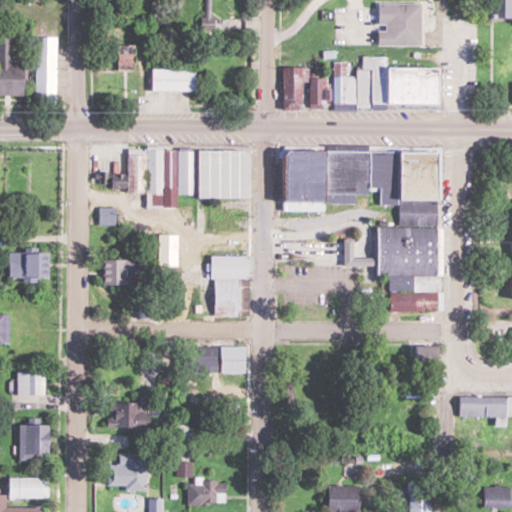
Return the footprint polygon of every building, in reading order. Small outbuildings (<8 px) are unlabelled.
[(490,0),(491,19),(509,19),(509,0),(490,0)] [(418,2),(374,2),(374,46),(418,46),(418,2)] [(0,94),(21,95),(21,63),(13,63),(13,38),(0,37),(0,94)] [(55,37),(35,37),(35,98),(55,98),(55,37)] [(132,44),(113,44),(113,66),(132,66),(132,44)] [(434,69),(383,69),(383,57),(361,57),(361,70),(353,69),(353,76),(344,76),(344,62),(330,61),(330,79),(306,79),(306,67),(280,67),(280,108),(434,108),(434,69)] [(193,68),(148,68),(148,95),(193,95),(193,68)] [(126,152),(125,180),(108,179),(108,188),(125,188),(125,193),(144,193),(144,208),(174,208),(175,196),(245,197),(246,150),(144,148),(143,153),(126,152)] [(433,148),(278,150),(279,206),(353,205),(353,193),(375,193),(375,203),(395,203),(395,226),(372,226),(373,275),(385,275),(386,311),(440,310),(439,227),(434,227),(433,148)] [(98,223),(114,223),(114,208),(98,208),(98,223)] [(175,235),(157,235),(157,266),(175,266),(175,235)] [(48,251),(6,251),(6,277),(48,277),(48,251)] [(212,280),(211,316),(236,316),(237,278),(248,278),(248,255),(208,255),(208,280),(212,280)] [(133,258),(100,258),(100,284),(133,284),(133,258)] [(191,372),(242,372),(242,346),(191,346),(191,372)] [(432,346),(408,346),(408,368),(432,368),(432,346)] [(42,394),(42,372),(16,372),(16,394),(42,394)] [(455,401),(456,418),(494,417),(494,424),(503,424),(503,417),(511,417),(511,396),(501,397),(502,400),(455,401)] [(108,402),(108,427),(140,427),(141,402),(108,402)] [(15,424),(15,457),(46,457),(46,424),(15,424)] [(143,488),(143,453),(107,453),(107,488),(143,488)] [(45,476),(4,476),(4,497),(45,497),(45,476)] [(185,479),(185,503),(224,503),(224,479),(185,479)] [(428,511),(429,481),(407,481),(407,511),(428,511)] [(323,511),(356,511),(357,484),(324,484),(323,511)] [(511,485),(481,486),(481,507),(511,506),(511,485)] [(0,493),(0,511),(36,511),(37,506),(0,505),(0,503),(0,493)]
